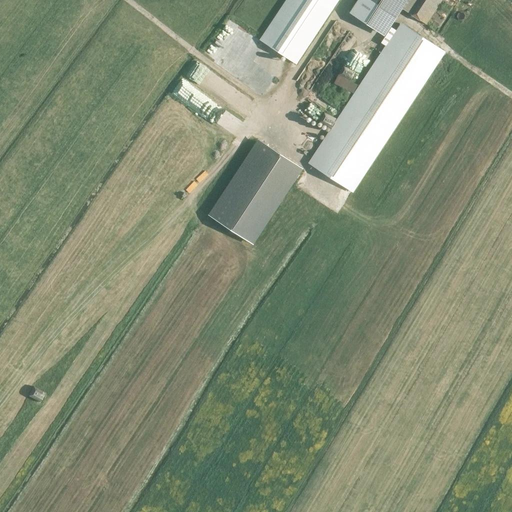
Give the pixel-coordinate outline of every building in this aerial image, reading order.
[(289,0),(262,43),(297,66),(339,0),(289,0)] [(395,4),(427,25),(442,0),(356,0),(348,12),(376,32),(395,4)] [(310,167),(354,193),(445,52),(402,24),(310,167)] [(340,76),(336,84),(354,94),(359,86),(340,76)] [(303,168),(259,140),(209,215),(254,244),(303,168)] [(34,386),(29,396),(41,402),(46,393),(34,386)]
